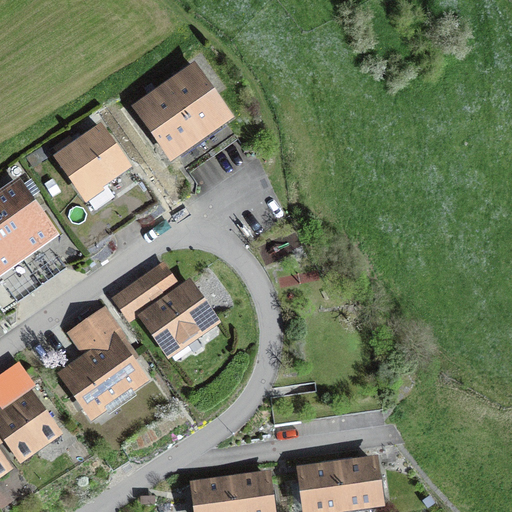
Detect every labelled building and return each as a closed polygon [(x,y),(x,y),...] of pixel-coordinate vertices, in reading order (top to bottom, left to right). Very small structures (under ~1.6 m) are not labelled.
[(162,86),(199,140),(229,119),(192,66),(162,86)] [(199,140),(162,86),(131,107),(168,161),(199,140)] [(50,157),(81,199),(127,164),(96,122),(50,157)] [(0,190),(0,227),(21,258),(54,234),(15,180),(0,190)] [(0,272),(21,258),(0,227),(0,272)] [(132,315),(164,361),(217,325),(185,278),(132,315)] [(151,384),(102,315),(68,339),(83,362),(60,378),(92,425),(151,384)] [(378,382),(297,394),(301,422),(382,410),(378,382)] [(62,442),(34,400),(0,422),(0,438),(20,469),(62,442)] [(0,484),(12,476),(0,458),(0,484)] [(336,466),(342,511),(346,511),(382,508),(376,461),(336,466)] [(342,511),(336,466),(294,471),(299,511),(342,511)] [(230,479),(233,511),(270,511),(265,475),(230,479)] [(233,511),(230,479),(186,485),(189,511),(233,511)]
